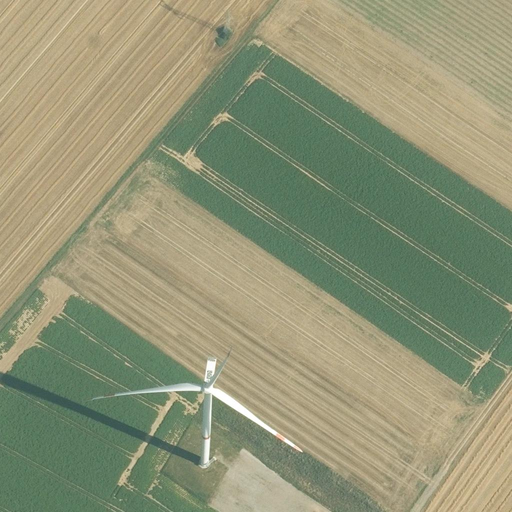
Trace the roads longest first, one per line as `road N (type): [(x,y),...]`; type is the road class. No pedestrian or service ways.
road 1 (track): [(282,0),(0,328)]
road 2 (track): [(414,511),(511,377)]
